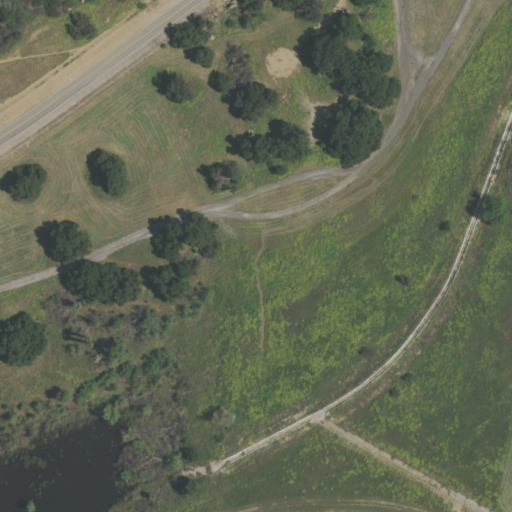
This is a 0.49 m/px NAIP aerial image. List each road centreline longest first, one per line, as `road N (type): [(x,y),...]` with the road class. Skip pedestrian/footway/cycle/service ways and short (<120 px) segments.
road 1 (track): [(394,0),(405,73),(398,117),(376,152),(326,194),(264,215),(189,213),(0,287)]
road 2 (secondary): [(0,135),(188,0)]
road 3 (track): [(368,160),(206,210)]
road 4 (track): [(468,0),(398,117)]
